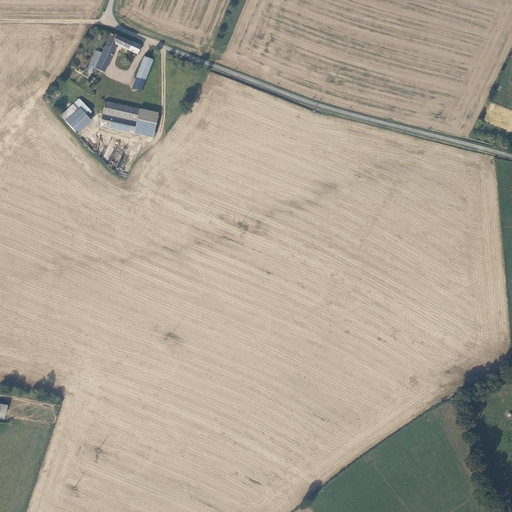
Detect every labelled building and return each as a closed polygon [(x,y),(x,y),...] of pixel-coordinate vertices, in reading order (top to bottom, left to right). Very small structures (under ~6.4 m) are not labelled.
[(110,33),(102,53),(95,51),(88,67),(97,70),(104,73),(115,46),(137,54),(140,46),(134,44),(129,42),(110,33)] [(144,81),(152,59),(144,56),(133,87),(140,90),(141,90),(144,81)] [(97,70),(88,67),(86,74),(90,76),(92,71),(96,73),(97,70)] [(104,115),(102,124),(155,135),(159,114),(147,111),(149,98),(144,97),(148,83),(144,81),(141,90),(140,90),(138,97),(111,91),(108,104),(111,105),(108,116),(104,115)] [(93,113),(80,102),(63,120),(79,135),(92,121),(89,118),(93,113)]
